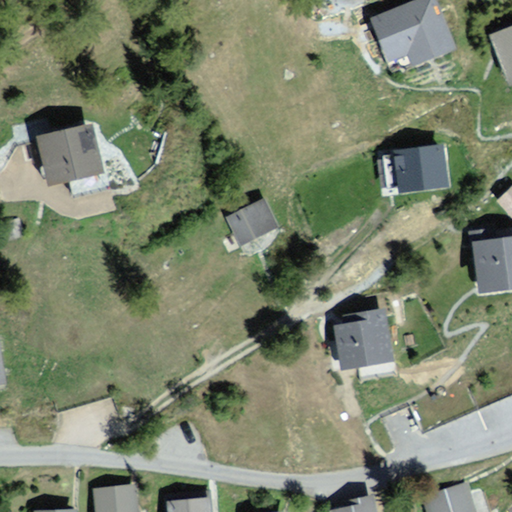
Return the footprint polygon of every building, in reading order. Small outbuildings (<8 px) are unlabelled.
[(435,0),(414,0),(368,19),(392,76),(456,50),(435,0)] [(511,19),(481,30),(499,82),(511,77),(511,19)] [(90,124),(35,138),(47,186),(103,172),(90,124)] [(292,222),(275,193),(232,217),(249,247),(292,222)] [(511,235),(472,241),(480,293),(511,288),(511,235)] [(377,305),(350,307),(351,317),(323,319),(327,367),(381,362),(377,305)] [(17,329),(0,332),(0,386),(28,381),(17,329)] [(154,511),(149,480),(104,487),(108,511),(154,511)] [(465,511),(457,484),(414,496),(418,511),(465,511)] [(344,506),(317,510),(317,511),(366,511),(363,490),(342,493),(344,506)] [(228,511),(226,495),(182,500),(183,511),(228,511)]
